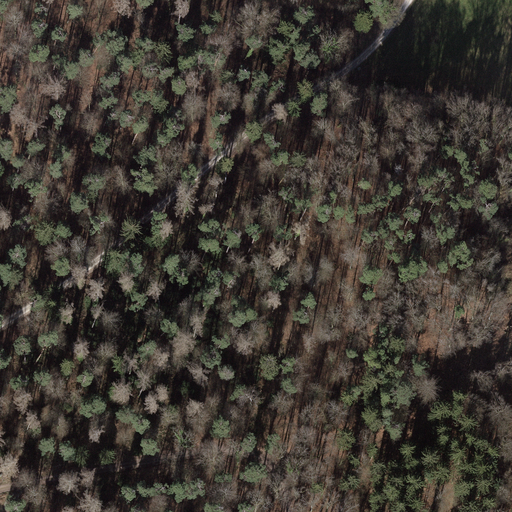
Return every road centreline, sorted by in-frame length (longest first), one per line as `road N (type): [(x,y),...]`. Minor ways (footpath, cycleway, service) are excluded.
road 1 (track): [(369,52),(233,143),(131,232),(0,324)]
road 2 (track): [(0,491),(185,454),(235,452),(262,467),(287,511)]
